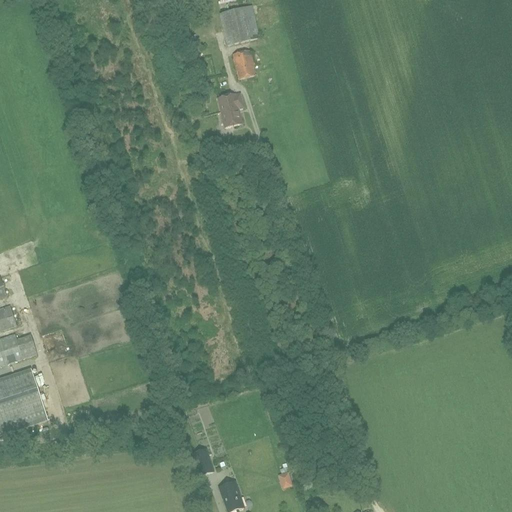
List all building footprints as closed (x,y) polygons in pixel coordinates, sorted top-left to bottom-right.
[(228,48),(260,40),(252,7),(219,14),(228,48)] [(198,10),(188,13),(190,20),(200,17),(198,10)] [(239,81),(256,77),(250,52),(233,56),(239,81)] [(235,97),(218,101),(225,130),(243,126),(239,111),(243,109),(240,96),(235,97)] [(0,311),(0,333),(17,328),(10,308),(0,311)] [(15,336),(0,340),(0,367),(37,355),(31,337),(17,341),(15,336)] [(0,437),(48,422),(31,371),(0,381),(0,437)] [(203,429),(198,411),(185,414),(196,452),(207,449),(204,439),(215,436),(212,426),(203,429)] [(176,427),(187,424),(186,418),(175,421),(176,427)] [(209,448),(220,445),(218,437),(207,440),(209,448)] [(201,477),(214,473),(206,450),(193,455),(201,477)] [(278,477),(283,491),(293,488),(288,474),(278,477)] [(319,478),(299,488),(303,496),(323,486),(319,478)] [(236,483),(220,489),(227,511),(234,511),(244,509),(236,483)]
